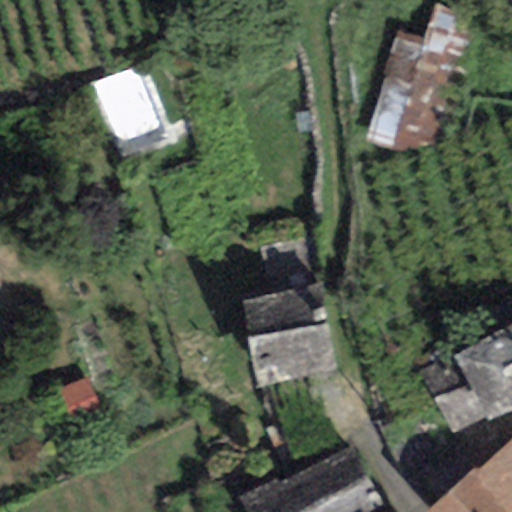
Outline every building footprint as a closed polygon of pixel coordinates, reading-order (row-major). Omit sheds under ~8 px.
[(429,37),(404,30),(372,136),(440,156),(483,14),(440,1),(429,37)] [(319,288),(243,302),(259,386),(335,371),(319,288)] [(484,414),(488,423),(511,412),(511,320),(458,347),(462,355),(421,375),(449,431),(484,414)] [(511,511),(511,441),(430,511),(511,511)] [(360,511),(377,503),(351,448),(280,485),(275,479),(238,498),(245,511),(360,511)]
